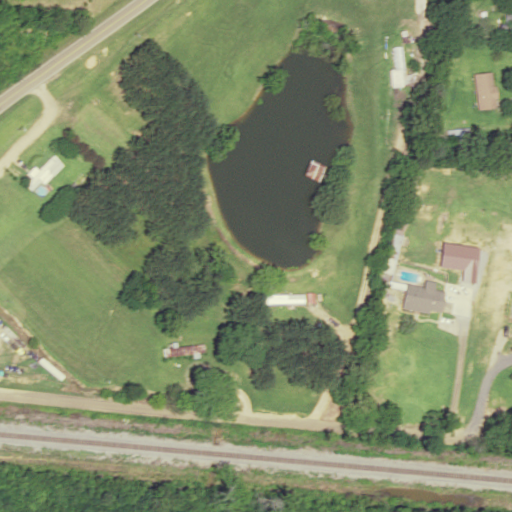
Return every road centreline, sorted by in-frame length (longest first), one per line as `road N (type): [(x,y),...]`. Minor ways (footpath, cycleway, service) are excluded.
road 1 (residential): [(0,389),(511,438)]
road 2 (tertiary): [(0,100),(141,0)]
